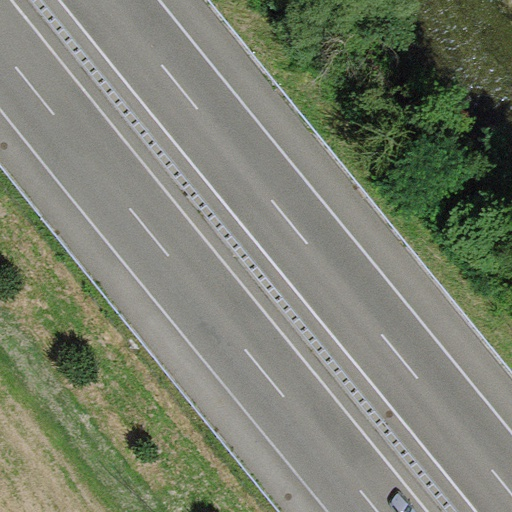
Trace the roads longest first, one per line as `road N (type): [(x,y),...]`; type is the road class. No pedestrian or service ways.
road 1 (motorway): [(511,482),(121,0)]
road 2 (motorway): [(0,55),(373,511)]
